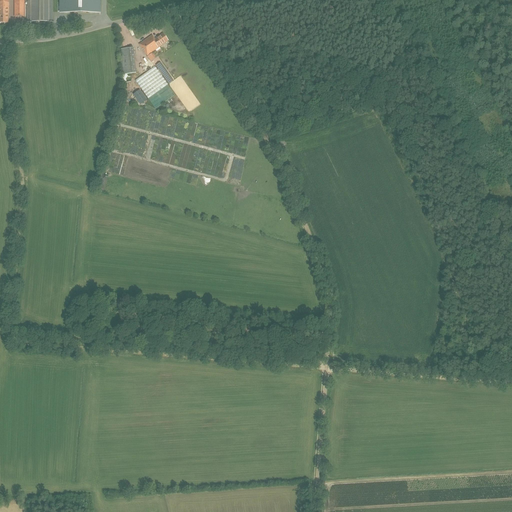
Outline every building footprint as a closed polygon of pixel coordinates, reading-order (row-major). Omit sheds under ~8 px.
[(0,0),(0,22),(8,23),(8,16),(9,16),(8,0),(0,0)] [(14,0),(14,17),(24,17),(24,2),(27,2),(27,22),(52,22),(52,0),(14,0)] [(59,0),(60,15),(99,15),(99,0),(59,0)] [(156,38),(162,45),(168,41),(163,33),(156,38)] [(162,45),(156,38),(155,39),(152,35),(139,45),(147,56),(162,45)] [(155,67),(135,81),(148,99),(168,85),(155,67)] [(147,99),(140,89),(133,94),(140,104),(147,99)]
